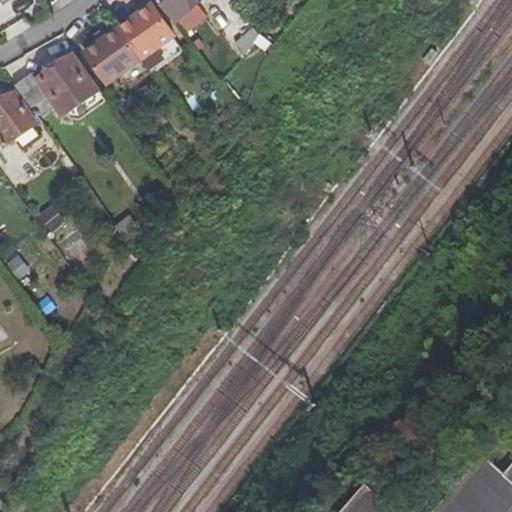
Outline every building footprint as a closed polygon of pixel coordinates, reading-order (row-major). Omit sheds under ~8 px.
[(142,0),(114,21),(139,53),(171,29),(150,0),(142,0)] [(159,0),(176,20),(200,0),(159,0)] [(97,34),(83,45),(107,76),(120,66),(131,79),(149,66),(139,53),(114,21),(103,30),(98,24),(92,28),(97,34)] [(237,44),(251,60),(270,43),(256,27),(237,44)] [(14,77),(28,96),(47,82),(64,104),(96,81),(71,47),(39,70),(34,63),(14,77)] [(0,92),(0,129),(4,136),(35,114),(14,83),(11,84),(9,84),(8,83),(1,88),(1,92),(0,92)] [(54,204),(39,216),(52,233),(68,222),(54,204)] [(511,511),(511,466),(505,475),(484,456),(431,511),(393,511),(362,482),(333,511),(511,511)]
